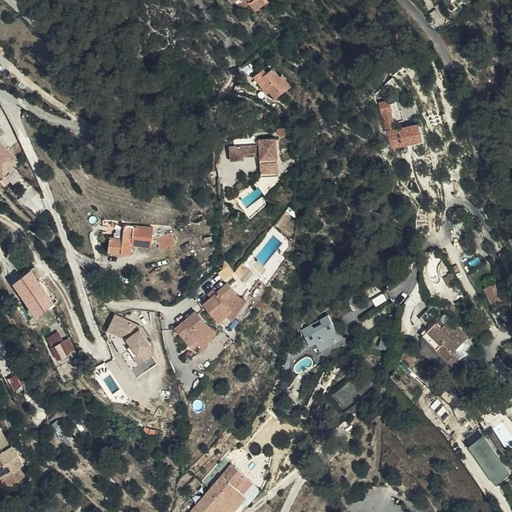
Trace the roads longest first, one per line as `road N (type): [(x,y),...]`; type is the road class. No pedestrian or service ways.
road 1 (unclassified): [(0,91),(34,110),(98,124),(145,128),(154,120),(154,110),(101,79),(18,0)]
road 2 (unknown): [(9,93),(73,261),(121,303),(168,307)]
road 3 (unknown): [(0,227),(12,218),(24,228),(88,353),(97,354),(101,339),(73,261)]
road 4 (residential): [(511,215),(467,90),(436,37),(399,0)]
road 5 (unknown): [(288,511),(307,459),(287,458),(290,424),(260,428),(285,370)]
